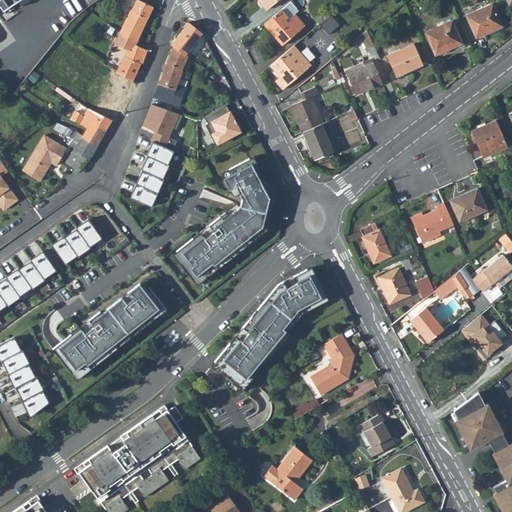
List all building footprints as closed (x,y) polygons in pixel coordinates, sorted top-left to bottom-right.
[(0,0),(0,11),(5,20),(37,0),(0,0)] [(65,0),(72,12),(94,0),(65,0)] [(135,0),(121,30),(138,39),(153,6),(140,0),(135,0)] [(279,0),(264,0),(263,2),(269,9),(279,0)] [(296,14),(300,10),(291,1),(265,24),(283,45),(305,25),(296,14)] [(487,38),(503,31),(492,6),(465,18),(475,40),(483,37),(486,43),(489,42),(487,38)] [(328,34),(340,24),(331,14),(320,23),(328,34)] [(203,33),(189,22),(170,44),(172,45),(185,54),(203,33)] [(434,57),(462,45),(452,22),(424,34),(434,57)] [(147,49),(136,44),(138,39),(121,30),(115,43),(112,42),(110,47),(142,61),(145,53),(147,49)] [(359,36),(365,50),(374,46),(367,30),(359,36)] [(395,76),(422,64),(413,43),(386,56),(395,76)] [(183,70),(182,70),(188,56),(185,54),(172,45),(153,97),(177,106),(186,88),(178,84),(183,70)] [(283,89),(287,86),(312,65),(295,45),(271,65),(281,77),(280,77),(276,80),(283,89)] [(308,46),(303,50),(310,59),(315,55),(308,46)] [(142,61),(110,47),(109,50),(113,52),(110,57),(117,60),(119,54),(125,56),(123,58),(121,57),(120,60),(122,62),(117,71),(132,79),(140,62),(142,63),(142,62),(142,61)] [(355,96),(382,84),(370,58),(343,70),(355,96)] [(107,91),(122,99),(132,79),(117,71),(108,89),(107,91)] [(324,123),(313,97),(319,94),(316,87),(302,93),(305,101),(292,106),(304,133),(324,123)] [(107,91),(97,111),(112,120),(118,109),(125,112),(129,103),(128,102),(122,99),(107,91)] [(70,117),(77,121),(82,114),(87,107),(80,102),(70,117)] [(176,129),(182,114),(151,103),(149,108),(142,125),(154,130),(150,140),(152,141),(172,150),(176,140),(168,136),(173,127),(176,129)] [(227,104),(204,115),(208,122),(205,124),(215,143),(240,130),(234,118),(232,118),(229,112),(231,111),(227,104)] [(89,119),(107,129),(112,120),(97,111),(87,106),(87,107),(82,114),(89,119)] [(357,117),(354,109),(348,112),(352,120),(357,117)] [(82,114),(77,121),(76,123),(85,129),(89,119),(82,114)] [(85,129),(83,135),(83,136),(97,144),(107,129),(89,119),(85,129)] [(304,133),(317,159),(335,151),(327,133),(333,130),(329,121),(324,123),(304,133)] [(484,160),(508,149),(496,123),(472,133),(484,160)] [(66,163),(73,167),(78,170),(79,169),(91,155),(97,144),(83,136),(83,135),(76,131),(76,130),(65,147),(66,148),(72,152),(68,157),(65,162),(66,163)] [(62,153),(66,148),(65,147),(45,132),(19,166),(36,178),(50,159),(55,163),(62,153)] [(150,147),(147,155),(167,164),(173,150),(172,150),(152,141),(149,146),(150,147)] [(72,152),(66,148),(62,153),(68,157),(72,152)] [(142,169),(162,178),(168,164),(167,164),(147,155),(144,161),(145,161),(142,169)] [(261,181),(265,178),(253,155),(249,157),(261,181)] [(183,259),(180,262),(194,280),(202,274),(205,277),(218,268),(215,264),(222,258),(224,262),(239,251),(236,247),(250,236),(253,239),(267,228),(268,223),(264,222),(268,202),(273,203),(274,195),(265,178),(261,181),(249,157),(228,168),(230,172),(223,176),(233,196),(239,193),(242,197),(240,205),(229,214),(223,219),(220,215),(200,231),(203,235),(196,240),(193,236),(176,250),(183,259)] [(8,205),(18,197),(0,175),(8,169),(0,158),(0,201),(4,199),(8,205)] [(230,172),(228,168),(220,172),(223,176),(230,172)] [(137,183),(138,184),(157,192),(163,178),(162,178),(142,169),(139,175),(140,175),(137,183)] [(134,189),(131,197),(151,206),(157,192),(138,184),(135,190),(134,189)] [(459,225),(487,212),(477,191),(450,204),(459,225)] [(0,201),(0,203),(4,208),(8,205),(4,199),(0,201)] [(264,222),(268,223),(273,203),(268,202),(264,222)] [(441,234),(455,228),(445,206),(437,209),(438,212),(425,218),(424,215),(412,220),(423,245),(442,237),(441,234)] [(223,219),(229,214),(226,210),(220,215),(223,219)] [(83,223),(76,228),(89,246),(102,238),(88,218),(83,222),(83,223)] [(382,233),(381,233),(378,226),(362,233),(366,241),(364,241),(376,267),(394,259),(382,233)] [(72,233),(65,238),(77,255),(78,256),(90,247),(89,246),(76,228),(71,232),(72,233)] [(200,231),(193,236),(196,240),(203,235),(200,231)] [(65,264),(77,255),(65,238),(64,236),(58,239),(59,240),(52,245),(65,264)] [(236,247),(239,251),(253,239),(250,236),(236,247)] [(183,259),(176,250),(172,253),(180,262),(183,259)] [(31,260),(32,261),(44,278),(56,270),(43,251),(38,254),(38,255),(31,260)] [(215,264),(218,268),(224,262),(222,258),(215,264)] [(511,270),(511,267),(503,258),(474,285),(484,297),(495,286),(511,272),(511,270)] [(20,270),(32,287),(33,288),(45,279),(44,278),(32,261),(31,260),(26,264),(27,265),(20,270)] [(311,265),(307,267),(311,274),(315,272),(311,265)] [(230,341),(214,360),(222,367),(219,370),(229,378),(239,386),(242,389),(254,375),(250,372),(265,354),(275,342),(278,345),(289,332),(287,330),(283,327),(299,308),(312,301),(315,305),(328,297),(315,272),(311,274),(307,267),(278,282),(236,334),(239,337),(234,344),(230,341)] [(7,278),(8,278),(20,296),(32,287),(20,270),(18,268),(13,272),(14,273),(7,278)] [(394,307),(414,298),(402,272),(382,282),(394,307)] [(511,272),(495,286),(501,292),(511,281),(511,272)] [(202,274),(194,280),(197,284),(205,277),(202,274)] [(458,277),(450,284),(457,294),(459,297),(467,291),(458,277)] [(0,283),(0,293),(8,304),(8,305),(20,296),(8,278),(7,278),(2,281),(2,282),(0,283)] [(144,279),(140,282),(146,289),(149,286),(144,279)] [(72,333),(53,348),(72,371),(76,368),(82,376),(97,363),(94,360),(109,348),(112,352),(119,346),(116,342),(148,317),(151,321),(167,308),(149,286),(146,289),(140,282),(128,292),(122,297),(102,313),(100,311),(80,327),(81,329),(73,335),(72,333)] [(426,306),(429,303),(434,298),(438,295),(432,282),(418,288),(426,306)] [(438,295),(434,298),(442,308),(457,294),(450,284),(438,295)] [(473,300),(467,291),(459,297),(464,305),(473,300)] [(302,311),(315,305),(312,301),(299,308),(283,327),(287,330),(302,311)] [(430,316),(428,314),(413,327),(433,348),(447,335),(430,316)] [(481,314),(460,330),(467,339),(471,336),(487,356),(504,342),(501,339),(506,335),(494,321),(490,324),(481,314)] [(116,342),(119,346),(151,321),(148,317),(116,342)] [(71,332),(72,333),(73,335),(81,329),(80,327),(79,326),(71,332)] [(349,345),(341,330),(323,340),(331,355),(329,362),(308,373),(318,391),(347,376),(353,353),(350,352),(347,347),(349,345)] [(236,334),(230,341),(234,344),(239,337),(236,334)] [(15,336),(0,344),(0,355),(2,360),(22,349),(15,336)] [(268,357),(278,345),(275,342),(265,354),(268,357)] [(94,360),(97,363),(112,352),(109,348),(94,360)] [(22,349),(2,360),(5,366),(6,365),(10,372),(29,363),(30,362),(23,349),(22,349)] [(222,367),(214,360),(211,364),(219,370),(222,367)] [(36,376),(29,363),(10,372),(8,374),(11,380),(13,379),(17,386),(36,376)] [(76,368),(72,371),(78,379),(82,376),(76,368)] [(36,376),(17,386),(20,392),(21,391),(25,399),(43,389),(44,388),(37,375),(36,376)] [(236,390),(239,386),(229,378),(226,382),(236,390)] [(50,402),(43,389),(25,399),(22,400),(26,407),(27,406),(32,415),(50,402)] [(315,400),(292,407),(295,415),(318,407),(315,400)] [(494,450),(507,444),(506,441),(491,412),(489,413),(482,400),(458,418),(463,428),(460,430),(473,454),(479,451),(481,454),(481,455),(493,449),(494,450)] [(108,444),(80,464),(83,468),(79,471),(92,490),(105,508),(108,511),(121,511),(128,507),(121,497),(128,492),(135,502),(138,499),(131,490),(137,486),(144,496),(168,479),(161,469),(167,465),(174,474),(177,472),(170,463),(177,458),(184,468),(200,457),(192,447),(193,446),(175,421),(182,416),(173,404),(167,409),(164,404),(153,412),(121,436),(121,437),(112,443),(114,446),(111,449),(108,444)] [(380,419),(382,418),(378,411),(357,423),(370,444),(366,446),(371,454),(389,443),(385,436),(389,434),(380,419)] [(294,479),(312,457),(294,443),(276,465),(273,462),(264,473),(293,496),(302,485),(294,479)] [(498,459),(511,452),(507,444),(494,450),(498,459)] [(511,511),(511,453),(511,452),(498,459),(506,475),(504,476),(511,490),(500,495),(505,506),(501,508),(503,511),(511,511)] [(416,485),(411,487),(399,464),(380,474),(400,510),(423,498),(416,485)] [(241,483),(235,472),(227,478),(231,483),(234,488),(241,483)] [(363,476),(355,481),(358,488),(367,483),(363,476)] [(231,483),(227,478),(217,485),(221,490),(231,483)] [(221,490),(217,485),(198,500),(201,505),(221,490)] [(36,495),(29,500),(32,504),(39,500),(36,495)] [(241,511),(229,495),(208,510),(208,511),(241,511)] [(47,511),(39,500),(32,504),(29,500),(11,511),(47,511)]
